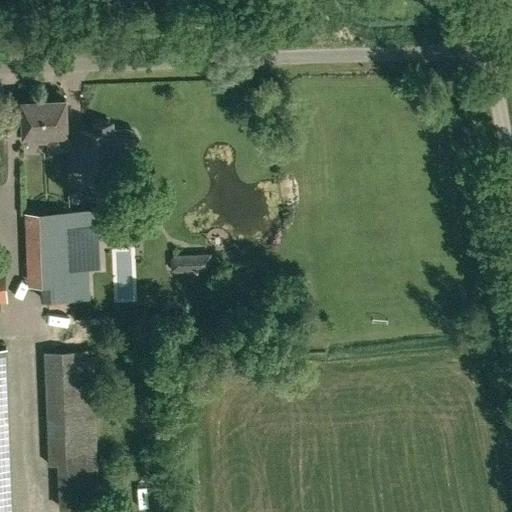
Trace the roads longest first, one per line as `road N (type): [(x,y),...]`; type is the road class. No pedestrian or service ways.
road 1 (unclassified): [(0,67),(483,51)]
road 2 (unclassified): [(511,181),(483,51)]
